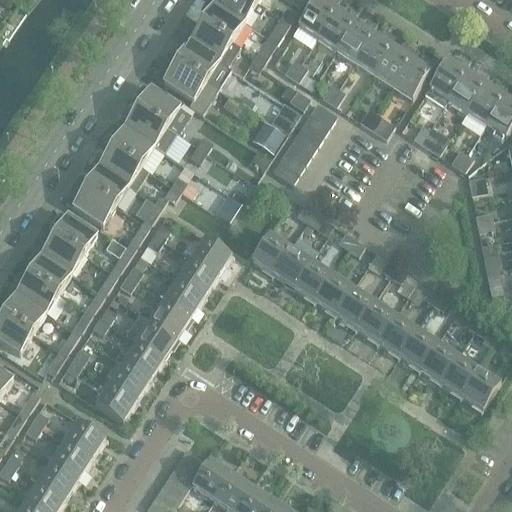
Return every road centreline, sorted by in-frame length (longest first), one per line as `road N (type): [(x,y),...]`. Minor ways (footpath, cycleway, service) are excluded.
road 1 (residential): [(111,511),(188,391),(384,511)]
road 2 (tertiary): [(0,232),(155,0)]
